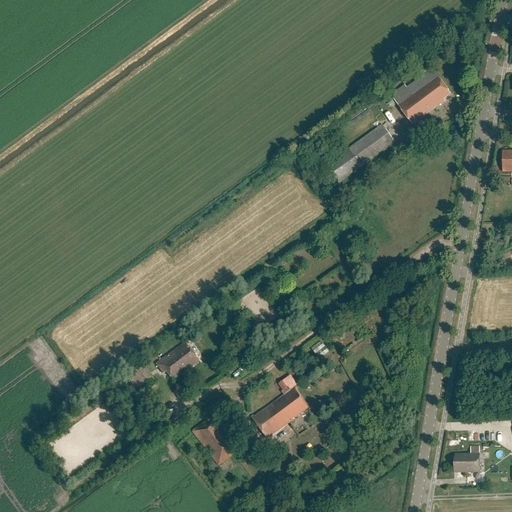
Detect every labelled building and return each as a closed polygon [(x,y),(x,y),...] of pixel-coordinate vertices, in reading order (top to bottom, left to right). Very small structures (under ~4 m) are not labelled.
[(405,85),(391,95),(411,124),(444,101),(443,99),(450,94),(432,69),(406,87),(405,85)] [(381,125),(381,124),(375,129),(325,164),(338,183),(395,143),(382,124),(381,125)] [(511,150),(502,151),(503,171),(511,171),(511,150)] [(318,360),(328,353),(320,342),(310,349),(318,360)] [(175,352),(155,366),(162,375),(166,373),(173,382),(199,364),(186,346),(176,353),(175,352)] [(155,384),(142,364),(127,375),(140,394),(155,384)] [(279,386),(286,396),(255,421),(271,438),(295,422),(293,420),(308,409),(294,390),(292,391),(285,382),(279,386)] [(234,456),(208,421),(193,434),(219,467),(234,456)] [(457,475),(480,475),(480,450),(470,450),(470,457),(456,457),(456,461),(454,461),(454,470),(457,470),(457,475)]
